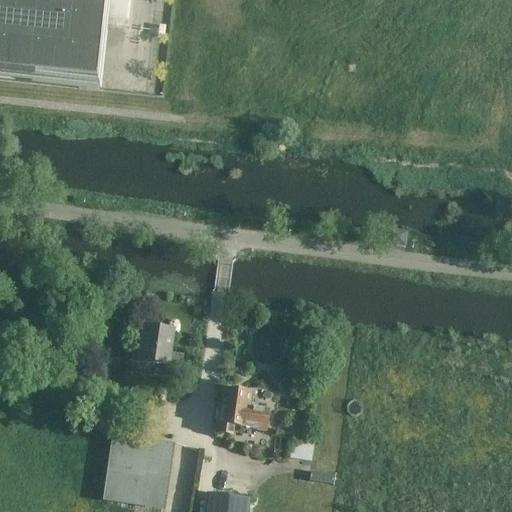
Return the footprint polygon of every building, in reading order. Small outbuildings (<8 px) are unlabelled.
[(0,0),(0,81),(99,92),(102,56),(108,0),(0,0)] [(406,234),(387,232),(385,246),(404,249),(406,234)] [(182,356),(168,354),(172,332),(145,328),(140,362),(166,366),(167,365),(181,367),(182,356)] [(250,395),(224,391),(218,435),(230,436),(231,427),(263,432),(266,413),(247,410),(250,395)] [(314,442),(293,438),(289,459),(311,462),(314,442)] [(171,447),(114,439),(104,500),(162,509),(171,447)] [(318,460),(315,480),(338,483),(341,464),(318,460)] [(208,496),(205,511),(245,511),(247,502),(208,496)]
